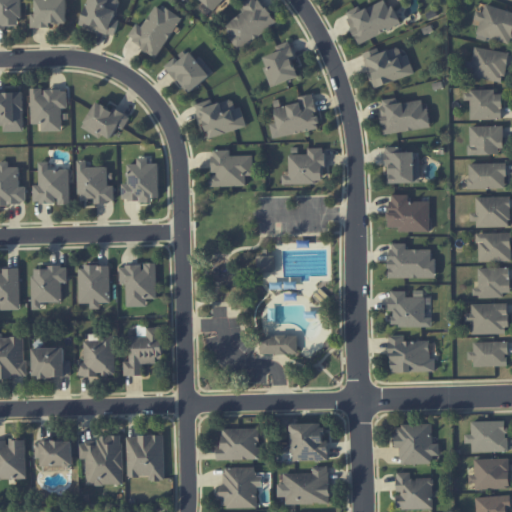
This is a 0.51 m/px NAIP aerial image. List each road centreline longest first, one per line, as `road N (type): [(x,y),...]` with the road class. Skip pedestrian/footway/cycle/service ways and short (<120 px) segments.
road 1 (residential): [(0,60),(113,69),(157,104),(172,131),(188,511)]
road 2 (residential): [(294,0),(324,47),(352,136),(362,511)]
road 3 (residential): [(0,410),(511,395)]
road 4 (residential): [(181,236),(0,238)]
